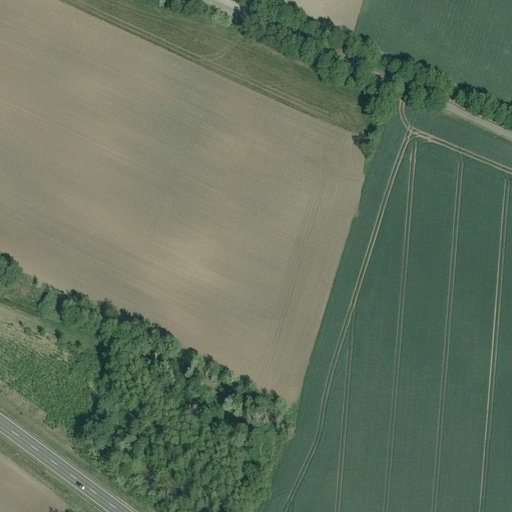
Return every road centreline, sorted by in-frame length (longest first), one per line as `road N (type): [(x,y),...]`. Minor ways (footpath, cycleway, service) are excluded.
road 1 (residential): [(511,134),(208,0)]
road 2 (primary): [(0,423),(123,511)]
